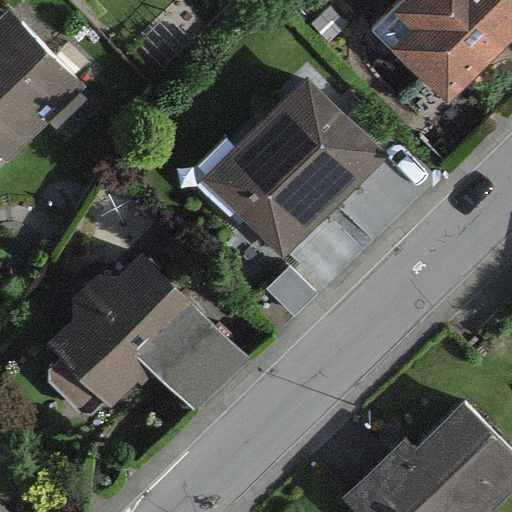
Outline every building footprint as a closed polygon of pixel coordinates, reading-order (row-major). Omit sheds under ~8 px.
[(438,97),(511,26),(511,0),(386,0),(407,21),(385,41),(438,97)] [(83,78),(1,1),(0,1),(0,146),(9,156),(83,78)] [(282,254),(385,153),(302,68),(199,169),(282,254)] [(110,404),(151,365),(158,372),(211,321),(141,248),(125,263),(95,261),(63,291),(66,318),(46,337),(110,404)] [(358,511),(481,511),(511,481),(511,443),(464,396),(417,443),(402,429),(339,493),(358,511)]
